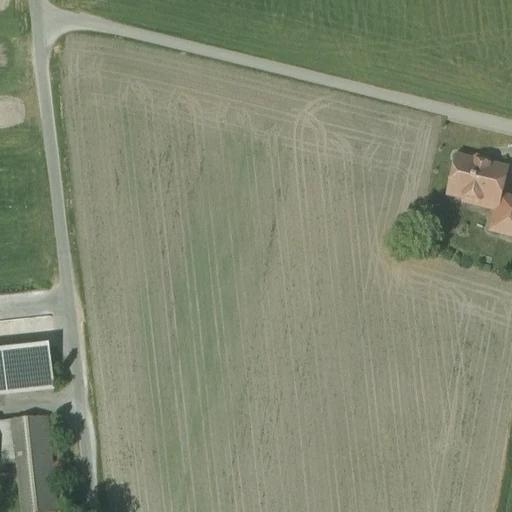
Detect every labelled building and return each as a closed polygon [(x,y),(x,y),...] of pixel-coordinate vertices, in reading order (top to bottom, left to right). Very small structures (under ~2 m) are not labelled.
[(473,206),(498,212),(500,202),(507,174),(492,170),(490,166),(478,163),(473,166),(458,162),(449,197),(451,198),(452,194),(474,200),(473,206)] [(500,202),(498,212),(505,214),(507,218),(502,237),(511,239),(511,201),(511,202),(510,205),(500,202)] [(492,234),(502,237),(507,218),(505,214),(498,212),(492,234)] [(53,349),(0,355),(0,403),(58,396),(53,349)] [(65,511),(56,419),(0,424),(0,474),(22,472),(26,511),(65,511)]
